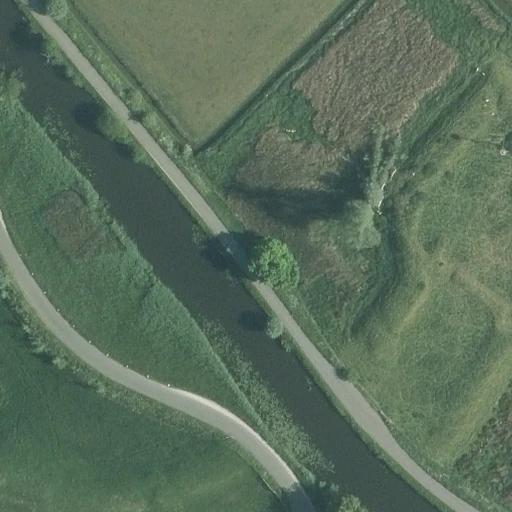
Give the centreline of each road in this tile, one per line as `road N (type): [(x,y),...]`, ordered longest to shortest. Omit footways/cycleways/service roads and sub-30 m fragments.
road 1 (unclassified): [(466,511),(381,439),(33,0)]
road 2 (unclassified): [(0,222),(29,284),(73,343),(129,380),(238,429),(307,511)]
